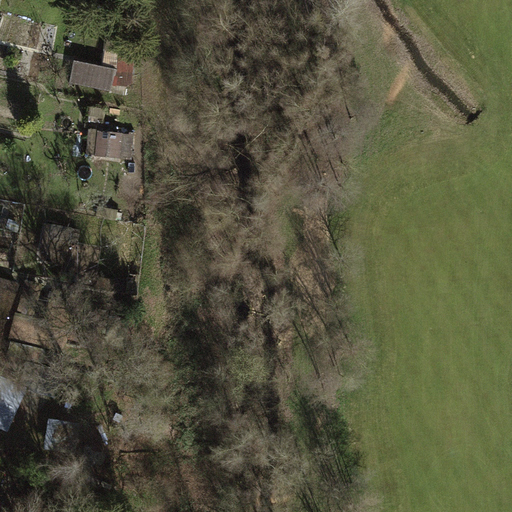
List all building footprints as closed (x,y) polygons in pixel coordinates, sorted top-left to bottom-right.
[(77,62),(75,84),(115,88),(117,66),(77,62)] [(120,63),(118,85),(133,86),(135,64),(120,63)] [(100,130),(99,156),(135,157),(136,131),(100,130)] [(0,313),(35,322),(44,285),(0,273),(0,313)] [(0,428),(10,433),(25,401),(0,389),(0,428)] [(0,496),(10,475),(0,469),(0,496)]
